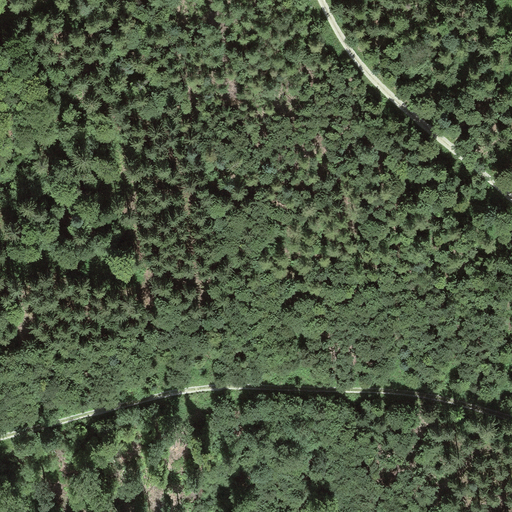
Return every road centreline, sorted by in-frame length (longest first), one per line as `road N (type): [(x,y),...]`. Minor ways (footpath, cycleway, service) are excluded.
road 1 (track): [(0,437),(220,385),(387,388),(511,416)]
road 2 (track): [(320,0),(359,63),(511,199)]
